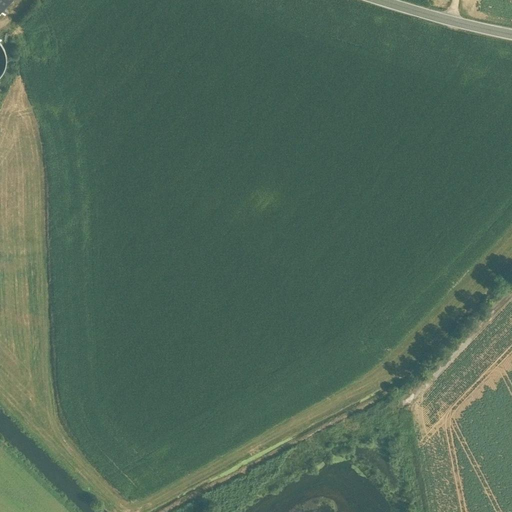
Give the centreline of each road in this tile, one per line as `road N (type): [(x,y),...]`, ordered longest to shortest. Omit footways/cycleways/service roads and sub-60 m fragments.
road 1 (track): [(511,299),(401,410)]
road 2 (secondary): [(385,0),(511,33)]
